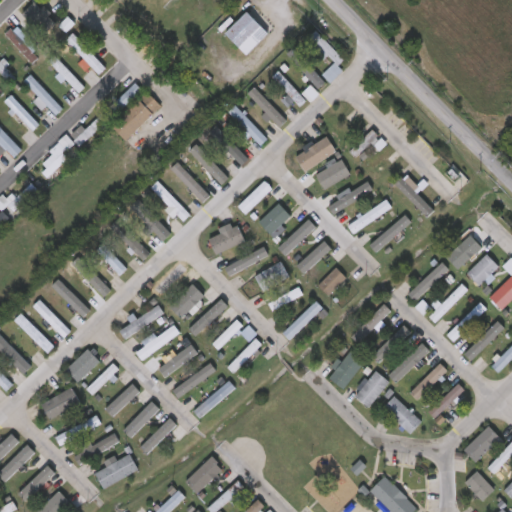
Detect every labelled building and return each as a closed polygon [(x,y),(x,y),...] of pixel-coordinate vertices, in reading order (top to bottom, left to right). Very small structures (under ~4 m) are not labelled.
[(43,5),(50,12),(45,16),(62,32),(55,40),(25,10),(33,3),(37,7),(41,3),(43,5)] [(273,32),(251,54),(230,32),(251,10),(273,32)] [(22,30),(29,37),(25,42),(40,58),(33,64),(6,34),(12,28),(14,30),(19,26),(22,30)] [(313,29),(343,60),(337,66),(341,70),(329,81),(321,73),(333,61),(325,54),(320,60),(313,52),(318,47),(306,35),(313,29)] [(102,60),(109,68),(101,74),(93,66),(89,70),(84,65),(89,61),(69,39),(76,32),(102,60)] [(323,82),(316,89),(284,53),(291,47),(323,82)] [(88,87),(82,93),(51,60),(57,55),(88,87)] [(0,57),(2,60),(6,57),(11,64),(8,67),(18,77),(11,83),(0,71),(0,57)] [(303,100),(296,106),(291,100),(284,107),(277,99),(284,93),(268,76),(275,69),(303,100)] [(60,113),(58,115),(26,80),(33,74),(65,108),(60,113)] [(258,86),(290,120),(283,127),(274,118),(269,122),(262,115),(267,110),(251,92),(258,86)] [(129,140),(129,141),(114,126),(149,91),(164,106),(129,140)] [(133,97),(128,92),(117,102),(113,98),(104,107),(114,116),(133,97)] [(36,129),(35,130),(7,101),(13,95),(41,124),(36,129)] [(270,138),(263,145),(230,111),(237,104),(270,138)] [(112,118),(82,147),(76,140),(77,139),(73,134),(83,124),(88,129),(105,111),(112,118)] [(0,120),(7,128),(3,132),(15,145),(10,150),(5,145),(2,148),(0,146),(0,120)] [(350,155),(357,161),(378,138),(371,132),(350,155)] [(336,152),(304,173),(294,157),(326,136),(336,152)] [(228,178),(221,184),(190,150),(197,144),(228,178)] [(365,170),(373,176),(390,154),(383,147),(365,170)] [(354,173),(326,191),(316,175),(344,157),(354,173)] [(212,196),(205,202),(173,168),(180,162),(212,196)] [(432,209),(425,216),(393,183),(400,176),(403,179),(407,175),(417,185),(413,189),(432,209)] [(193,214),(186,221),(153,187),(160,180),(193,214)] [(275,188),(249,214),(241,206),(268,180),(275,188)] [(371,188),(332,214),(327,205),(366,180),(371,188)] [(37,192),(31,186),(8,207),(14,214),(37,192)] [(391,206),(351,232),(346,224),(385,197),(391,206)] [(137,201),(170,235),(163,242),(155,234),(152,237),(145,231),(149,227),(130,208),(137,201)] [(287,228),(283,232),(279,229),(273,234),(262,222),(282,203),(293,216),(284,224),(287,228)] [(11,218),(0,228),(0,214),(4,211),(11,218)] [(374,251),(368,243),(403,213),(410,220),(374,251)] [(277,246),(307,217),(315,225),(284,254),(277,246)] [(151,256),(118,223),(111,230),(145,263),(151,256)] [(248,241),(219,254),(211,237),(241,224),(248,241)] [(473,254),(464,261),(460,256),(454,261),(443,248),(463,232),(474,246),(470,249),(473,254)] [(129,269),(121,276),(98,250),(106,244),(129,269)] [(274,255),(232,277),(227,267),(269,245),(274,255)] [(496,266),(477,286),(464,273),(484,254),(496,266)] [(278,255),(282,262),(284,261),(293,277),(266,292),(257,276),(278,264),(274,258),(278,255)] [(82,257),(114,291),(108,297),(99,289),(94,294),(89,289),(95,284),(75,264),(82,257)] [(447,269),(413,303),(407,296),(420,283),(416,279),(421,275),(424,278),(440,262),(447,269)] [(346,278),(328,296),(317,286),(335,268),(346,278)] [(511,297),(498,311),(486,298),(511,272),(511,297)] [(466,289),(433,323),(427,316),(434,310),(428,304),(434,298),(440,304),(460,283),(466,289)] [(204,312),(194,323),(188,317),(184,320),(172,307),(193,287),(205,299),(198,306),(204,312)] [(430,320),(435,326),(468,293),(463,287),(430,320)] [(212,305),(219,298),(212,290),(205,297),(212,305)] [(66,338),(33,306),(41,299),(73,331),(66,338)] [(322,308),(289,341),(282,333),(288,328),(283,323),(292,315),(296,320),(315,301),(322,308)] [(485,309),(452,342),(444,335),(478,302),(485,309)] [(167,312),(146,326),(147,327),(128,339),(122,330),(134,323),(130,318),(137,313),(140,318),(161,304),(167,312)] [(387,311),(354,344),(347,337),(380,304),(387,311)] [(359,345),(391,313),(385,306),(353,339),(359,345)] [(56,347),(49,353),(16,320),(23,313),(56,347)] [(209,339),(216,347),(240,321),(232,315),(209,339)] [(244,328),(238,322),(213,347),(219,353),(244,328)] [(501,330),(472,359),(465,353),(469,349),(465,344),(473,335),(477,340),(495,323),(501,330)] [(405,334),(378,359),(371,352),(398,327),(405,334)] [(34,366),(26,375),(0,349),(0,333),(1,333),(34,366)] [(254,355),(257,359),(250,366),(247,362),(235,374),(229,368),(235,362),(233,359),(237,356),(239,357),(257,339),(263,345),(254,355)] [(511,357),(497,372),(490,365),(493,362),(490,358),(495,352),(499,356),(503,352),(500,349),(502,346),(505,349),(511,342),(511,357)] [(203,351),(165,381),(158,372),(173,361),(170,357),(176,352),(179,357),(197,343),(203,351)] [(422,362),(412,371),(408,367),(392,382),(385,375),(419,343),(426,350),(418,358),(422,362)] [(96,345),(101,350),(96,354),(103,361),(82,382),(69,369),(90,348),(92,349),(96,345)] [(362,361),(341,389),(326,378),(332,370),(327,367),(334,358),(339,362),(347,350),(362,361)] [(443,379),(438,384),(434,380),(414,400),(407,392),(437,363),(445,371),(440,376),(443,379)] [(119,372),(113,365),(87,391),(93,397),(119,372)] [(388,383),(368,408),(352,396),(372,370),(388,383)] [(0,372),(12,385),(5,392),(0,387),(0,372)] [(226,396),(223,399),(222,398),(200,417),(193,410),(201,403),(197,398),(204,393),(208,397),(228,379),(235,387),(226,395),(226,396)] [(458,400),(454,404),(450,400),(432,418),(425,411),(455,383),(462,390),(455,396),(458,400)] [(82,402),(52,420),(43,405),(73,387),(82,402)] [(419,421),(407,433),(404,430),(402,432),(397,427),(399,425),(380,408),(392,396),(419,421)] [(103,423),(62,446),(57,437),(68,431),(66,427),(71,425),(73,429),(75,428),(72,423),(78,420),(81,424),(99,415),(103,423)] [(503,442),(493,452),(490,449),(475,463),(463,451),(488,427),(503,442)] [(121,441),(80,465),(75,456),(83,451),(81,447),(92,440),(94,445),(116,433),(121,441)] [(511,455),(493,475),(487,469),(511,441),(511,455)] [(142,470),(107,490),(98,473),(133,454),(142,470)] [(224,478),(220,482),(218,479),(201,495),(189,482),(216,456),(222,463),(220,465),(226,470),(220,475),(224,478)] [(56,473),(45,483),(49,487),(43,493),(39,489),(25,502),(19,495),(36,480),(35,478),(37,476),(38,477),(50,466),(56,473)] [(494,490),(482,502),(464,483),(476,472),(494,490)] [(382,476),(390,484),(391,483),(415,509),(411,511),(389,511),(388,511),(387,511),(381,511),(373,504),(377,500),(367,491),(382,476)] [(224,511),(214,511),(211,508),(241,481),(247,487),(222,509),(224,511)] [(174,484),(188,497),(172,511),(156,511),(173,497),(167,490),(174,484)] [(40,511),(61,491),(73,503),(64,511),(40,511)] [(263,511),(264,511),(248,511),(261,500),(267,507),(263,511)] [(19,508),(12,511),(0,511),(0,509),(15,501),(19,508)]
